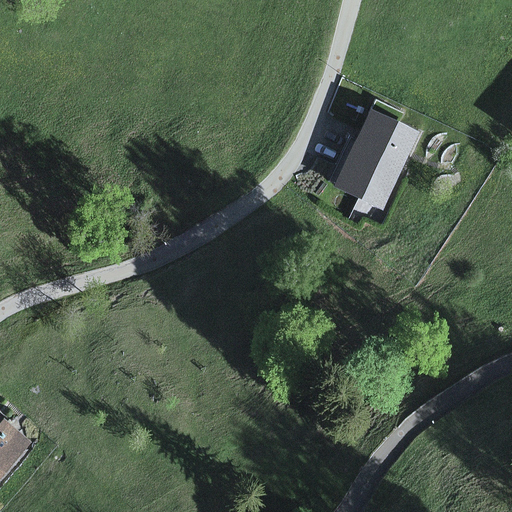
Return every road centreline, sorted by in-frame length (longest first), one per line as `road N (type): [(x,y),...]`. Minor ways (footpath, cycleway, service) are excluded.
road 1 (residential): [(350,0),(312,116),(265,194),(178,249),(0,315)]
road 2 (residential): [(358,511),(408,433),(511,366)]
